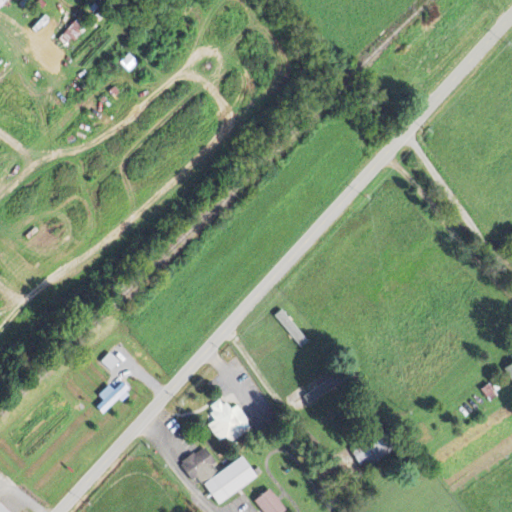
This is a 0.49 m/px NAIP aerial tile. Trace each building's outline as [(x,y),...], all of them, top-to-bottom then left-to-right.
[(57,41),(67,50),(85,31),(75,21),(57,41)] [(511,363),(502,370),(511,384),(511,363)] [(113,392),(108,387),(97,397),(102,403),(95,409),(102,417),(129,392),(121,384),(113,392)] [(229,445),(252,430),(236,406),(228,412),(220,400),(207,409),(215,421),(207,426),(218,443),(225,439),(229,445)] [(358,471),(386,457),(375,436),(348,450),(358,471)] [(216,507),(256,480),(241,458),(218,474),(202,449),(178,465),(190,483),(197,479),(216,507)] [(252,503),(259,511),(284,511),(285,511),(267,491),(252,503)]
